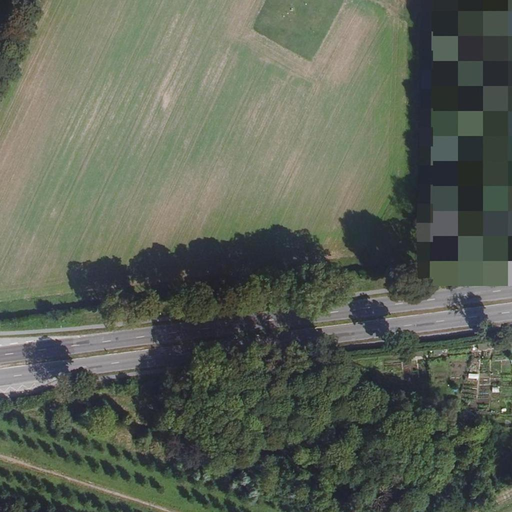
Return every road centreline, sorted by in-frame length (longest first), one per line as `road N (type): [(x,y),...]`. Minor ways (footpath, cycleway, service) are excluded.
road 1 (primary): [(511,290),(0,355)]
road 2 (primary): [(0,377),(511,312)]
